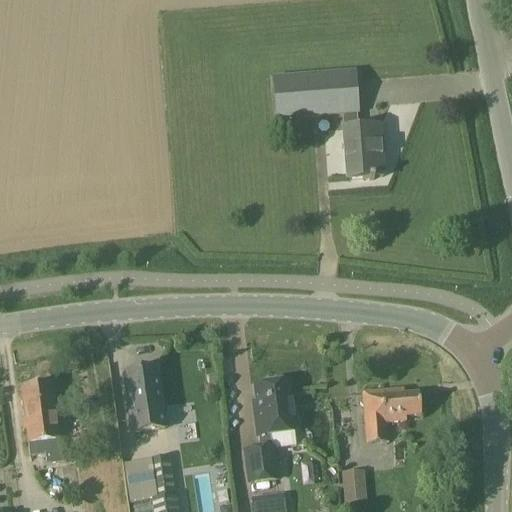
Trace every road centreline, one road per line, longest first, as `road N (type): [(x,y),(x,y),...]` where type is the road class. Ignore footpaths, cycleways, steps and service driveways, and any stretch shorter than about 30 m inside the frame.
road 1 (tertiary): [(474,352),(435,325),(391,314),(134,309),(0,327)]
road 2 (unclassified): [(511,162),(475,0)]
road 3 (tertiary): [(497,511),(494,406),(474,352)]
